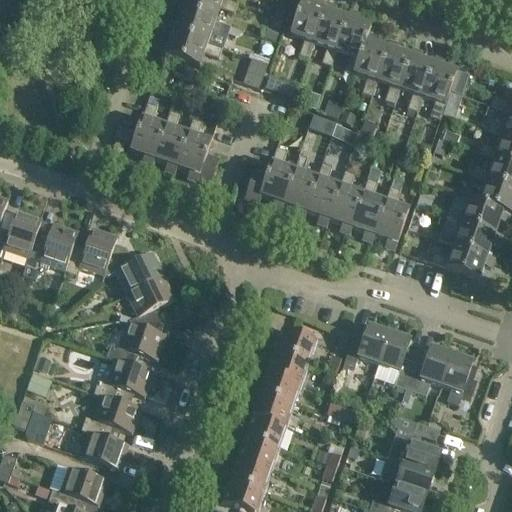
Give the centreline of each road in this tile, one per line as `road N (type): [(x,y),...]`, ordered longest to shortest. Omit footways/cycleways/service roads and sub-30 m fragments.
road 1 (residential): [(244,258),(317,288),(376,289),(511,336)]
road 2 (residential): [(161,511),(244,258)]
road 3 (residential): [(150,0),(83,193)]
road 4 (residential): [(83,193),(244,258)]
road 5 (residential): [(511,62),(418,29),(368,0)]
road 6 (residential): [(491,511),(498,491),(490,442),(511,383)]
